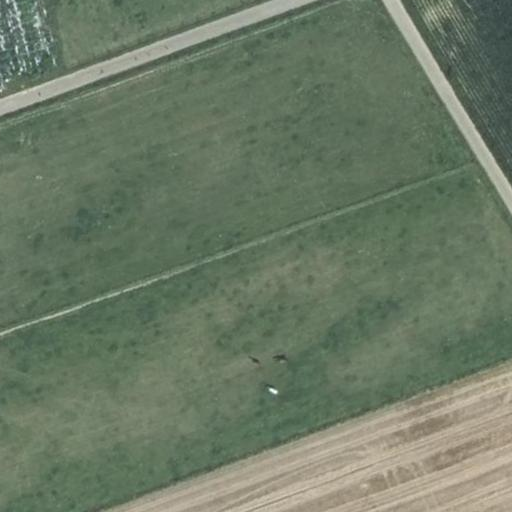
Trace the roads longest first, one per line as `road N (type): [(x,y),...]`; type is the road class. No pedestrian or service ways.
road 1 (track): [(306,0),(0,107)]
road 2 (track): [(511,196),(392,0)]
